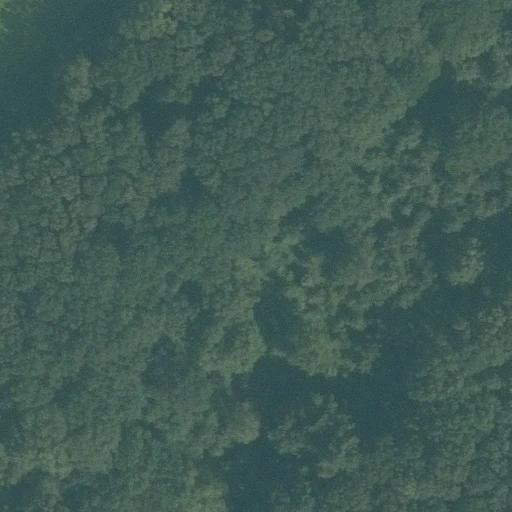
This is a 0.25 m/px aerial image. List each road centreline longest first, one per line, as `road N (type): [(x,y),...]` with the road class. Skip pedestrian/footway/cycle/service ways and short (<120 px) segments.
road 1 (track): [(36,371),(389,0)]
road 2 (track): [(266,511),(511,280)]
road 3 (track): [(200,511),(0,340)]
